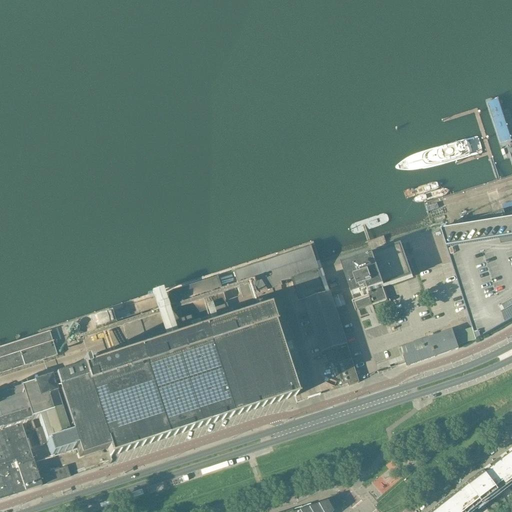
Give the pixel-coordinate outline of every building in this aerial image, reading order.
[(505,324),(511,320),(511,219),(507,220),(503,211),(441,231),(472,328),(476,340),(476,341),(505,324)] [(291,280),(319,271),(311,247),(235,272),(243,295),(291,280)] [(400,247),(342,267),(358,311),(358,310),(357,306),(370,302),(372,306),(387,300),(382,286),(410,276),(400,247)] [(322,269),(319,271),(291,280),(299,302),(304,300),(330,291),(322,269)] [(224,302),(216,278),(159,296),(167,320),(224,302)] [(330,291),(304,300),(321,353),(347,344),(330,291)] [(280,354),(278,346),(266,309),(201,330),(230,418),(295,397),(280,354)] [(93,327),(113,323),(111,313),(91,317),(93,327)] [(476,340),(472,328),(455,334),(459,345),(476,340)] [(46,330),(0,345),(0,371),(54,354),(46,330)] [(230,418),(201,330),(137,351),(166,439),(230,418)] [(401,349),(406,364),(407,367),(458,349),(452,331),(401,349)] [(290,342),(278,346),(280,354),(293,350),(290,342)] [(351,357),(347,347),(336,350),(340,361),(351,357)] [(88,367),(83,369),(81,369),(82,370),(107,449),(110,457),(166,439),(137,351),(88,367)] [(335,362),(332,351),(322,355),(325,365),(335,362)] [(358,380),(352,360),(335,365),(342,385),(348,383),(349,386),(359,383),(358,380)] [(0,500),(40,487),(20,425),(39,419),(42,429),(36,431),(40,445),(47,443),(51,457),(81,447),(84,457),(107,449),(82,370),(0,397),(0,500)] [(491,500),(511,484),(511,451),(507,455),(468,484),(436,509),(432,511),(471,511),(482,504),(484,505),(491,500)] [(44,475),(47,485),(69,478),(66,468),(44,475)] [(331,511),(326,502),(311,507),(310,505),(287,511),(331,511)]
